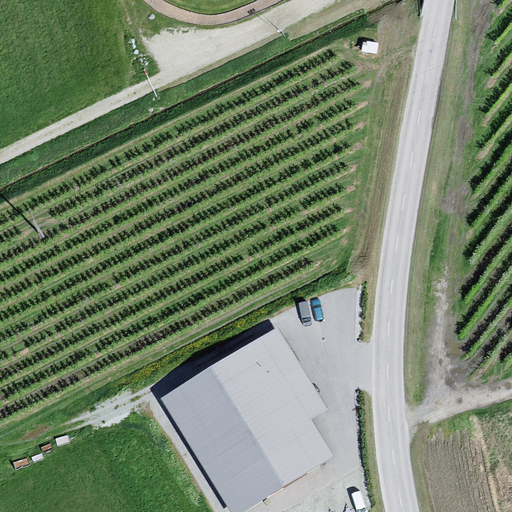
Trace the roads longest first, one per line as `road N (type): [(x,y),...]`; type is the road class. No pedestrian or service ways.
road 1 (tertiary): [(402,511),(391,468),(385,361),(438,0)]
road 2 (track): [(0,161),(327,0)]
road 3 (track): [(389,434),(511,389)]
